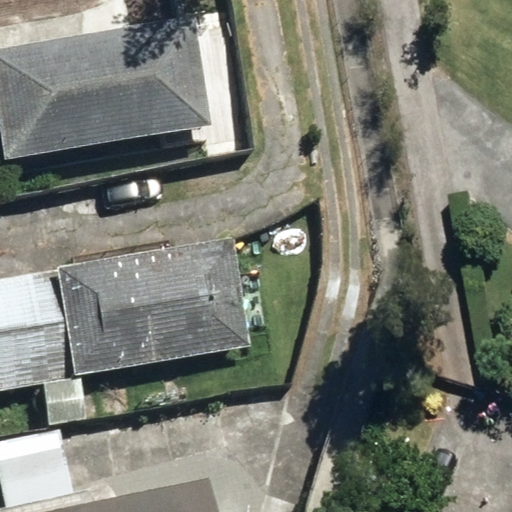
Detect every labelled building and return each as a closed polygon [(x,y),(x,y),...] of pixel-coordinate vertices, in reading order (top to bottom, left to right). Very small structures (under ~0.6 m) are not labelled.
[(0,55),(0,162),(203,130),(186,24),(0,55)] [(47,275),(67,379),(243,348),(225,244),(47,275)] [(0,390),(67,379),(47,275),(0,283),(0,390)] [(36,389),(42,427),(79,420),(71,382),(36,389)] [(0,449),(0,504),(1,511),(3,511),(65,499),(53,439),(0,449)] [(202,511),(196,483),(66,511),(202,511)]
